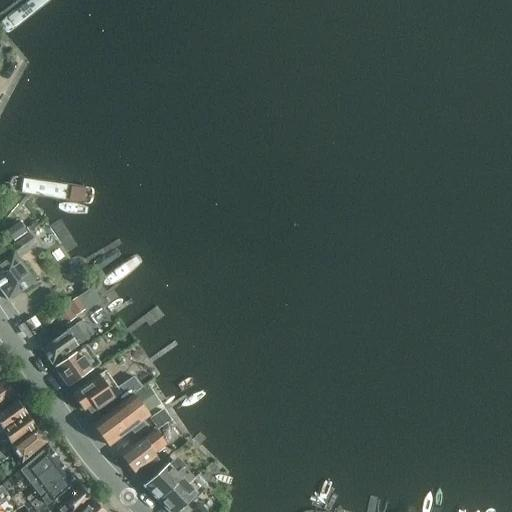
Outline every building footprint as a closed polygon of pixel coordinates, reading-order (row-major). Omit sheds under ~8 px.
[(34,216),(15,189),(3,199),(21,226),(34,216)] [(27,228),(35,222),(32,219),(23,226),(26,231),(28,229),(27,228)] [(27,228),(29,231),(30,232),(39,225),(36,221),(35,222),(27,228)] [(17,223),(6,231),(12,240),(23,232),(17,223)] [(0,290),(7,300),(34,281),(18,258),(8,245),(6,241),(0,245),(0,290)] [(75,297),(54,311),(63,324),(84,310),(75,297)] [(31,331),(39,324),(33,317),(25,323),(31,331)] [(66,330),(41,348),(51,363),(77,345),(86,339),(91,335),(80,320),(75,324),(66,330)] [(85,345),(54,367),(67,387),(99,364),(85,345)] [(96,374),(70,394),(81,409),(85,406),(90,414),(118,393),(124,401),(138,389),(142,387),(133,376),(130,378),(129,377),(114,388),(102,371),(96,374)] [(0,408),(15,398),(1,378),(0,378),(0,408)] [(147,385),(132,395),(145,414),(160,404),(147,385)] [(131,395),(93,425),(109,445),(129,430),(132,434),(143,426),(140,421),(146,416),(131,395)] [(17,401),(0,412),(0,427),(1,431),(26,414),(17,401)] [(162,409),(149,418),(157,429),(170,420),(162,409)] [(8,442),(9,445),(11,446),(35,428),(34,427),(35,427),(26,414),(1,431),(8,442)] [(45,441),(35,428),(11,446),(9,445),(3,450),(9,457),(16,466),(45,441)] [(153,430),(120,455),(134,473),(140,469),(142,467),(145,471),(158,460),(152,452),(163,443),(153,430)] [(9,445),(8,442),(0,447),(0,463),(9,457),(3,450),(9,445)] [(37,453),(17,470),(24,478),(17,483),(22,490),(29,484),(28,484),(29,483),(54,461),(58,458),(47,444),(37,453)] [(144,486),(158,502),(188,473),(183,467),(184,466),(175,457),(168,464),(144,486)] [(33,490),(23,499),(29,505),(67,471),(58,458),(54,461),(29,483),(28,484),(29,484),(33,490)] [(29,505),(24,508),(26,511),(37,511),(38,510),(45,504),(50,510),(74,490),(79,486),(67,471),(29,505)] [(188,473),(158,502),(168,511),(175,511),(196,492),(200,487),(193,479),(193,478),(188,473)] [(1,485),(0,485),(1,486),(10,499),(18,493),(8,479),(1,485)] [(66,504),(59,511),(77,511),(91,498),(79,485),(79,486),(74,490),(63,501),(66,504)] [(0,511),(2,511),(0,508),(0,505),(9,499),(0,488),(0,511)] [(77,511),(104,511),(91,498),(77,511)]
